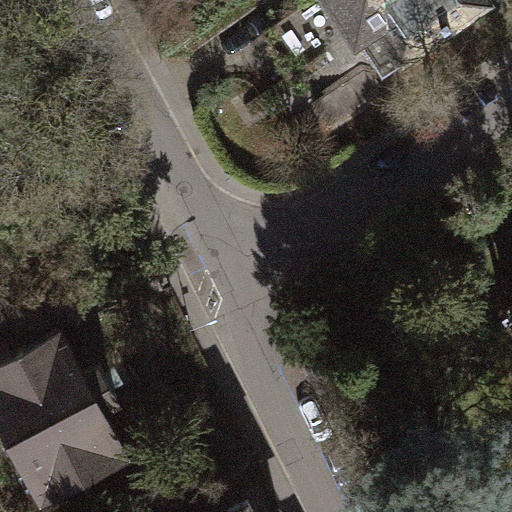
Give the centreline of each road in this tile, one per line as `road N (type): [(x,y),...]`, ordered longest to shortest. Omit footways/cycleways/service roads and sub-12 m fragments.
road 1 (residential): [(227,278),(511,102)]
road 2 (residential): [(73,0),(227,278)]
road 3 (residential): [(227,278),(342,511)]
